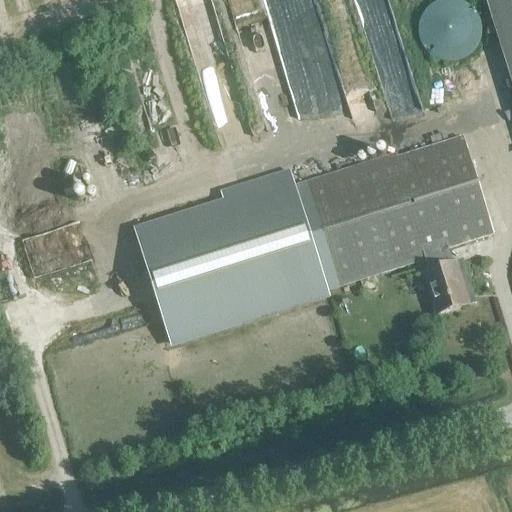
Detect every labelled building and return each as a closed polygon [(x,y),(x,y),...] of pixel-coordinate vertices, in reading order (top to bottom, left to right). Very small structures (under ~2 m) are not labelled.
[(511,0),(492,0),(485,2),(511,87),(511,0)] [(454,1),(449,1),(446,1),(444,1),(441,2),(437,3),(433,5),(429,8),(428,9),(426,11),(423,14),(422,16),(421,18),(420,21),(419,23),(418,25),(418,27),(417,29),(417,33),(417,34),(417,36),(418,38),(418,41),(419,43),(420,45),(421,48),(423,51),(424,52),(425,54),(429,57),(431,59),(435,61),(437,62),(439,63),(441,64),(444,64),(446,65),(448,65),(451,65),(455,64),(457,64),(459,63),(461,62),(463,61),(466,60),(470,57),(472,55),(475,52),(476,50),(477,48),(478,46),(479,44),(480,40),(480,38),(481,36),(481,34),(481,32),(481,28),(480,25),(479,22),(478,20),(477,17),(476,15),(474,13),(473,11),(471,10),(470,8),(468,7),(464,5),(461,3),(457,2),(454,1)] [(146,45),(169,157),(189,153),(166,41),(146,45)] [(225,206),(136,234),(171,345),(328,295),(327,291),(425,260),(429,273),(423,275),(436,318),(469,307),(456,265),(453,265),(448,250),(493,236),(462,139),(398,159),(397,155),(294,187),(289,172),(221,194),(225,206)] [(64,205),(31,212),(34,225),(67,217),(64,205)] [(146,340),(136,310),(71,330),(80,360),(146,340)]
